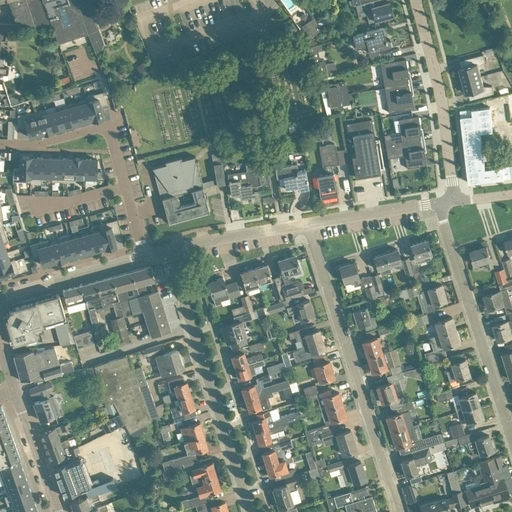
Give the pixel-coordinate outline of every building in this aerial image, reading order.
[(0,0),(0,22),(17,24),(18,27),(34,22),(36,30),(52,25),(43,0),(0,0)] [(43,0),(52,25),(55,32),(58,42),(59,43),(88,33),(76,0),(43,0)] [(76,0),(88,33),(97,30),(98,27),(94,16),(88,0),(76,0)] [(375,20),(384,18),(393,15),(390,2),(372,7),(370,1),(355,5),(358,16),(373,13),(375,20)] [(325,18),(331,25),(338,20),(336,16),(334,18),(332,14),(325,18)] [(309,25),(316,35),(322,31),(316,21),(309,25)] [(356,47),(367,44),(369,53),(379,50),(391,47),(389,40),(386,41),(384,32),(387,31),(386,27),(383,28),(382,27),(354,34),(353,35),(353,37),(352,38),(352,39),(353,41),(353,42),(354,44),(356,47)] [(311,31),(304,34),(307,39),(314,36),(311,31)] [(315,44),(309,46),(310,52),(317,50),(322,49),(320,42),(317,43),(315,44)] [(474,98),(494,93),(492,85),(484,86),(478,65),(486,61),(484,54),(464,59),(465,65),(462,66),(462,68),(460,68),(459,68),(466,93),(467,93),(469,92),(469,94),(473,93),(474,98)] [(380,63),(384,87),(408,84),(407,76),(408,76),(405,58),(380,63)] [(337,73),(334,62),(325,64),(324,59),(313,61),(315,66),(318,77),(337,73)] [(68,77),(58,80),(60,87),(70,83),(68,77)] [(409,90),(408,84),(384,87),(389,112),(414,108),(411,90),(409,90)] [(337,95),(336,86),(326,87),(328,97),(337,95)] [(103,91),(86,96),(93,120),(103,117),(100,106),(107,104),(103,91)] [(19,95),(9,98),(11,104),(21,101),(19,95)] [(339,105),(337,95),(328,97),(330,107),(339,105)] [(80,101),(76,102),(82,122),(92,120),(93,120),(86,96),(86,99),(80,101)] [(66,103),(65,103),(72,125),(82,122),(76,102),(67,105),(66,105),(66,103)] [(65,103),(55,106),(61,128),(72,125),(65,103)] [(45,108),(45,109),(51,132),(51,131),(61,128),(55,106),(55,108),(56,110),(50,112),(46,113),(45,108)] [(490,107),(460,110),(469,182),(511,177),(511,165),(485,168),(481,132),(493,130),(490,107)] [(34,111),(40,134),(43,133),(44,133),(51,132),(45,109),(34,111)] [(18,114),(17,127),(23,127),(27,127),(29,135),(30,137),(40,134),(34,111),(24,114),(18,114)] [(420,140),(419,133),(421,133),(418,115),(398,118),(401,134),(396,134),(396,132),(384,134),(386,146),(420,140)] [(313,118),(299,122),(301,129),(307,127),(306,126),(314,124),(313,118)] [(353,122),(346,123),(348,136),(352,135),(356,154),(351,155),(355,176),(364,175),(380,172),(380,168),(384,167),(379,138),(375,139),(371,118),(353,122)] [(407,168),(426,164),(423,147),(421,147),(420,140),(386,146),(388,158),(400,156),(400,153),(404,153),(407,168)] [(336,150),(335,144),(319,146),(323,166),(324,166),(324,168),(325,168),(326,173),(316,175),(320,197),(337,194),(333,172),(331,165),(338,163),(336,150)] [(204,187),(217,183),(217,184),(225,183),(222,162),(221,162),(219,151),(212,153),(216,178),(202,182),(197,161),(195,161),(195,155),(181,159),(182,156),(165,161),(167,163),(152,167),(156,172),(154,173),(160,193),(161,198),(162,198),(169,222),(209,211),(203,187),(204,187)] [(270,181),(270,177),(265,159),(263,160),(262,153),(254,155),(255,161),(245,163),(246,170),(228,174),(229,180),(231,195),(240,194),(240,198),(250,196),(251,201),(260,200),(258,190),(256,190),(255,185),(270,183),(269,181),(270,181)] [(13,168),(13,181),(19,181),(30,181),(31,156),(20,156),(19,168),(13,168)] [(31,156),(30,181),(31,181),(31,178),(41,178),(42,157),(32,157),(32,156),(31,156)] [(42,157),(41,178),(42,178),(42,176),(49,176),(52,176),(52,179),(52,181),(53,158),(42,157)] [(53,158),(52,181),(63,181),(63,158),(53,158)] [(63,158),(63,181),(74,182),(74,158),(71,158),(63,158)] [(74,158),(74,182),(74,177),(85,177),(85,158),(81,158),(74,158)] [(85,158),(85,177),(96,177),(96,171),(96,159),(85,158)] [(309,187),(307,177),(305,168),(298,170),(297,163),(275,167),(277,177),(283,176),(285,188),(299,185),(299,189),(309,187)] [(116,219),(99,224),(106,248),(111,246),(116,245),(113,234),(119,232),(116,219)] [(100,230),(90,233),(95,250),(104,248),(105,248),(106,248),(99,224),(98,224),(100,230)] [(90,233),(80,235),(85,253),(95,250),(90,233)] [(68,234),(57,237),(64,260),(64,259),(66,258),(74,256),(68,234)] [(68,234),(74,256),(85,253),(80,235),(70,238),(68,234)] [(48,239),(47,239),(53,262),(56,261),(57,261),(64,260),(57,237),(58,241),(49,244),(48,241),(48,239)] [(47,239),(30,244),(32,250),(33,257),(40,255),(42,265),(53,262),(47,239)] [(417,263),(423,261),(432,258),(433,258),(427,239),(411,245),(415,259),(410,260),(414,275),(414,276),(417,284),(423,282),(417,263)] [(493,267),(487,246),(470,251),(475,265),(486,261),(488,268),(493,267)] [(414,275),(410,260),(409,258),(401,260),(397,249),(385,252),(389,265),(398,263),(399,268),(403,267),(406,275),(407,275),(408,277),(414,276),(414,275)] [(7,252),(0,254),(0,265),(15,260),(10,261),(7,252)] [(388,266),(389,265),(385,252),(374,256),(378,269),(379,269),(381,273),(390,270),(388,266)] [(295,255),(278,260),(282,274),(281,275),(284,283),(281,284),(285,297),(285,299),(304,293),(300,281),(292,284),(288,273),(300,269),(295,255)] [(511,263),(510,258),(502,261),(504,268),(508,281),(511,280),(511,263)] [(15,260),(0,265),(0,277),(2,277),(2,278),(9,276),(8,275),(19,271),(15,260)] [(359,279),(357,271),(354,262),(339,267),(340,268),(337,269),(340,277),(342,277),(345,284),(353,282),(355,286),(361,284),(362,288),(365,287),(374,284),(371,276),(370,276),(369,275),(361,277),(362,278),(359,279)] [(272,279),(272,278),(267,264),(254,268),(259,285),(267,283),(267,281),(271,279),(272,279)] [(151,265),(112,276),(116,290),(118,298),(123,297),(127,295),(125,288),(133,286),(134,288),(136,288),(143,311),(151,337),(161,333),(171,330),(158,289),(148,292),(145,282),(155,280),(151,265)] [(246,290),(259,285),(254,268),(240,272),(246,290)] [(499,284),(508,281),(504,268),(495,271),(499,284)] [(386,289),(384,290),(378,274),(371,276),(374,284),(378,297),(387,294),(386,289)] [(112,276),(97,280),(101,296),(104,307),(113,305),(117,317),(110,319),(116,343),(129,339),(124,317),(120,304),(119,302),(119,300),(118,298),(116,290),(112,276)] [(281,284),(278,276),(272,278),(272,279),(271,279),(273,286),(277,299),(285,297),(281,284)] [(240,294),(239,291),(236,281),(225,285),(223,278),(208,282),(215,305),(222,303),(221,300),(229,297),(240,294)] [(97,280),(81,284),(86,301),(88,307),(88,309),(90,308),(92,314),(89,315),(92,325),(99,323),(95,310),(104,307),(101,296),(97,280)] [(507,313),(509,312),(511,311),(511,303),(508,289),(511,287),(511,280),(508,281),(499,284),(501,290),(484,295),(489,309),(504,304),(507,313)] [(427,288),(425,289),(423,282),(417,284),(397,291),(400,299),(417,294),(421,307),(425,306),(426,312),(434,309),(433,304),(447,300),(441,283),(427,288)] [(81,284),(62,290),(63,292),(65,299),(67,306),(86,301),(81,284)] [(369,300),(378,297),(374,284),(365,287),(369,299),(369,300)] [(397,289),(390,291),(392,299),(399,297),(397,289)] [(35,297),(30,298),(39,330),(54,325),(60,345),(74,341),(67,316),(65,316),(61,302),(58,293),(52,295),(51,292),(41,295),(42,298),(35,299),(35,297)] [(245,312),(250,311),(253,310),(248,294),(240,297),(245,312)] [(390,303),(389,299),(387,294),(378,297),(369,300),(369,299),(364,301),(366,307),(353,310),(358,326),(372,321),(368,310),(378,307),(390,303)] [(8,318),(3,319),(10,343),(20,342),(42,340),(39,330),(30,298),(12,303),(14,308),(10,309),(9,309),(9,310),(10,312),(7,313),(7,314),(8,318)] [(301,320),(305,318),(314,315),(309,299),(287,306),(290,314),(298,311),(301,320)] [(282,301),(267,306),(269,313),(285,308),(282,301)] [(448,305),(450,314),(462,311),(459,302),(448,305)] [(235,322),(222,326),(227,342),(230,341),(232,345),(247,341),(246,337),(247,336),(244,327),(247,326),(248,326),(246,320),(252,318),(250,311),(245,312),(233,316),(235,322)] [(410,329),(429,323),(426,314),(407,319),(410,329)] [(434,336),(456,329),(452,316),(435,322),(437,329),(432,331),(434,336)] [(498,340),(508,337),(511,335),(511,333),(508,320),(493,324),(498,340)] [(375,329),(377,335),(390,331),(388,325),(375,329)] [(272,328),(266,330),(268,337),(274,335),(272,328)] [(309,345),(322,340),(319,329),(305,333),(305,334),(301,335),(299,329),(290,332),(288,332),(290,338),(296,337),(297,341),(306,338),(309,345)] [(443,347),(450,345),(460,342),(456,329),(434,336),(432,337),(436,349),(443,347)] [(90,330),(73,335),(77,347),(94,342),(90,330)] [(367,357),(382,352),(378,337),(363,341),(367,357)] [(311,353),(315,351),(325,348),(322,340),(309,345),(299,348),(301,354),(311,351),(311,353)] [(251,351),(264,347),(262,341),(249,345),(251,351)] [(162,374),(182,368),(176,349),(164,353),(163,350),(164,350),(162,343),(152,346),(145,349),(142,350),(143,355),(147,354),(147,355),(156,352),(157,355),(156,355),(162,374)] [(45,378),(62,374),(73,370),(70,361),(60,364),(54,347),(33,353),(32,350),(13,355),(21,380),(43,374),(45,378)] [(395,366),(392,360),(389,350),(382,352),(367,357),(372,372),(387,367),(390,366),(392,374),(402,371),(400,364),(395,366)] [(511,365),(511,350),(503,354),(507,367),(511,365)] [(261,353),(246,357),(244,351),(231,355),(235,367),(263,358),(261,353)] [(421,367),(441,360),(438,351),(427,355),(428,358),(419,361),(421,367)] [(132,368),(133,368),(128,354),(94,365),(105,404),(113,402),(118,411),(119,412),(124,422),(131,434),(129,432),(151,420),(132,368)] [(450,381),(461,378),(470,375),(465,359),(453,362),(451,356),(446,358),(448,365),(449,364),(450,368),(447,370),(447,371),(446,371),(450,381)] [(283,361),(284,366),(294,363),(292,357),(282,360),(283,361)] [(238,379),(256,373),(254,367),(264,363),(263,358),(235,367),(238,379)] [(269,374),(285,369),(284,366),(283,361),(267,367),(269,374)] [(321,381),(325,379),(334,376),(329,361),(316,365),(321,381)] [(132,368),(151,420),(159,416),(155,405),(141,365),(133,368),(132,368)] [(392,374),(394,380),(404,377),(402,371),(392,374)] [(272,391),(290,386),(288,379),(264,387),(262,382),(271,379),(269,374),(256,378),(257,383),(241,388),(245,399),(272,391)] [(187,381),(185,382),(183,376),(167,381),(170,390),(174,392),(176,391),(178,398),(191,394),(187,381)] [(382,402),(391,399),(397,397),(392,382),(377,386),(382,402)] [(41,420),(50,417),(55,415),(49,397),(48,397),(46,390),(44,384),(29,389),(32,396),(39,393),(42,399),(34,402),(41,420)] [(317,390),(316,385),(315,384),(303,387),(304,388),(305,394),(317,390)] [(450,388),(431,394),(433,401),(438,400),(438,401),(449,397),(453,396),(450,388)] [(323,395),(319,396),(317,390),(305,394),(307,400),(317,397),(321,411),(342,404),(339,392),(323,396),(323,395)] [(272,391),(245,399),(249,411),(262,407),(260,401),(273,397),(271,392),(272,391)] [(476,392),(458,397),(460,403),(454,404),(456,411),(480,404),(476,392)] [(168,394),(162,396),(165,403),(171,401),(169,394),(168,394)] [(175,422),(182,419),(192,416),(189,409),(195,407),(191,394),(178,398),(180,404),(170,407),(175,422)] [(282,398),(284,405),(295,402),(293,395),(282,398)] [(402,404),(403,410),(416,406),(414,400),(402,404)] [(107,416),(118,411),(113,402),(105,404),(104,405),(106,408),(104,409),(107,416)] [(162,403),(155,405),(159,416),(166,413),(162,403)] [(330,430),(328,424),(332,423),(331,421),(346,416),(342,404),(321,411),(317,412),(321,426),(305,431),(307,437),(320,433),(330,430)] [(466,423),(474,420),(484,417),(480,404),(456,411),(459,420),(465,418),(466,423)] [(0,462),(18,456),(18,457),(19,456),(1,405),(0,405),(0,462)] [(255,432),(284,423),(292,420),(290,415),(273,420),(270,410),(256,414),(257,418),(252,420),(255,432)] [(105,419),(100,422),(106,432),(110,429),(124,422),(119,412),(105,419)] [(408,416),(403,418),(401,412),(386,416),(391,432),(411,425),(408,416)] [(45,447),(60,441),(57,432),(61,430),(62,431),(71,427),(69,422),(40,432),(45,447)] [(163,433),(176,429),(174,422),(161,425),(163,433)] [(191,439),(204,435),(200,422),(187,426),(191,438),(191,439)] [(445,441),(464,434),(460,422),(449,425),(451,431),(442,433),(445,441)] [(272,439),(270,433),(285,428),(284,423),(255,432),(259,443),(272,439)] [(411,442),(410,438),(413,437),(414,434),(411,425),(391,432),(396,447),(409,443),(411,451),(445,441),(442,433),(442,434),(441,432),(411,442)] [(320,433),(307,437),(309,446),(324,441),(323,437),(335,434),(333,429),(330,430),(320,433)] [(343,454),(357,449),(354,441),(353,441),(349,430),(351,430),(351,429),(336,433),(343,454)] [(473,456),(484,453),(493,450),(489,435),(476,439),(474,431),(464,434),(445,441),(446,445),(459,442),(460,444),(466,443),(467,448),(470,448),(473,456)] [(289,433),(277,436),(279,442),(290,438),(289,433)] [(208,448),(204,435),(191,439),(191,438),(183,440),(188,453),(170,459),(173,467),(182,464),(197,459),(195,452),(208,448)] [(265,464),(291,456),(286,458),(283,449),(293,446),(290,438),(279,442),(278,442),(272,444),(274,449),(262,453),(265,464)] [(79,451),(77,445),(68,448),(68,449),(64,451),(60,441),(45,447),(50,461),(79,451)] [(432,449),(446,445),(445,441),(411,451),(413,457),(401,461),(401,462),(399,463),(401,468),(403,468),(406,476),(418,472),(416,466),(426,463),(426,460),(433,458),(430,449),(432,448),(432,449)] [(500,477),(497,468),(503,466),(499,455),(480,461),(487,484),(466,490),(467,490),(461,492),(464,503),(470,502),(471,505),(473,505),(473,506),(479,504),(479,505),(481,504),(481,502),(498,497),(498,500),(509,496),(502,476),(500,477)] [(0,473),(22,466),(18,457),(18,456),(0,462),(0,473)] [(269,476),(279,473),(288,470),(285,462),(292,460),(291,456),(265,464),(269,476)] [(70,461),(53,467),(64,496),(85,489),(91,486),(80,457),(70,461)] [(199,465),(197,459),(182,464),(185,471),(188,470),(192,483),(195,482),(216,475),(212,461),(199,465)] [(347,485),(357,482),(366,479),(360,460),(344,466),(342,460),(317,468),(319,476),(319,477),(331,474),(330,471),(341,467),(347,485)] [(22,466),(0,473),(4,484),(25,476),(22,466)] [(310,468),(308,469),(312,480),(319,477),(319,476),(317,468),(316,466),(312,468),(310,468)] [(456,470),(447,472),(449,481),(458,478),(456,470)] [(300,501),(295,483),(301,482),(298,473),(284,477),(286,484),(282,485),(273,488),(279,508),(288,505),(300,501)] [(195,482),(196,486),(199,495),(188,499),(188,500),(182,501),(184,508),(195,505),(209,500),(207,494),(221,489),(216,475),(195,482)] [(25,476),(4,484),(7,495),(10,494),(10,493),(29,486),(25,476)] [(113,477),(91,485),(91,486),(85,489),(87,494),(98,490),(99,494),(117,487),(113,477)] [(411,483),(401,486),(407,503),(416,500),(411,483)] [(29,486),(10,493),(10,494),(14,503),(32,497),(29,486)] [(88,503),(101,498),(99,494),(98,490),(87,494),(87,496),(70,502),(74,511),(83,511),(90,510),(88,503)] [(464,503),(461,492),(461,490),(452,492),(454,499),(447,500),(446,498),(420,505),(422,511),(444,511),(450,511),(448,506),(455,504),(456,506),(464,504),(464,503)] [(376,511),(377,511),(371,495),(353,501),(349,491),(333,496),(334,497),(330,499),(330,497),(329,497),(331,503),(335,502),(337,507),(345,504),(347,511),(376,511)] [(14,503),(11,504),(13,511),(21,511),(36,507),(32,497),(14,503)] [(228,511),(225,501),(211,506),(209,500),(195,505),(197,511),(211,511),(214,511),(213,511),(228,511)]
